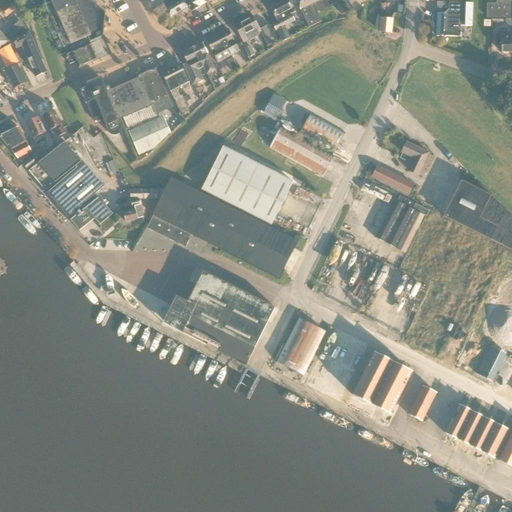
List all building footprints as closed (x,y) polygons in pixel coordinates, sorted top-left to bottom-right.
[(90,0),(45,0),(45,4),(66,53),(90,43),(104,37),(105,13),(93,2),(90,0)] [(187,8),(182,0),(166,0),(163,2),(171,17),(187,8)] [(206,3),(203,0),(185,0),(191,11),(199,7),(206,3)] [(285,26),(288,25),(295,21),(292,14),(296,12),(289,0),(284,0),(271,7),(278,21),(272,23),(276,31),(277,31),(282,41),(291,37),(285,26)] [(295,0),(309,27),(322,21),(317,12),(320,11),(322,14),(331,10),(329,6),(336,2),(342,15),(350,11),(345,0),(295,0)] [(471,26),(472,3),(466,3),(465,2),(463,3),(457,3),(457,1),(464,1),(463,0),(444,0),(449,0),(449,2),(449,8),(449,10),(445,13),(438,13),(437,36),(460,37),(461,26),(471,26)] [(488,17),(510,17),(510,0),(497,0),(497,4),(488,4),(488,17)] [(16,9),(10,2),(1,10),(6,17),(16,9)] [(244,43),(260,34),(261,36),(266,48),(279,41),(269,24),(260,29),(253,17),(235,26),(244,43)] [(380,18),(379,32),(392,33),(393,19),(380,18)] [(25,26),(20,20),(5,33),(10,39),(25,26)] [(501,51),(511,51),(511,34),(506,35),(506,27),(501,27),(501,51)] [(228,29),(217,35),(225,50),(228,49),(231,55),(239,51),(228,29)] [(0,49),(9,41),(0,31),(0,49)] [(47,72),(29,33),(13,40),(17,48),(22,46),(36,77),(47,72)] [(218,62),(231,55),(228,49),(225,50),(217,35),(207,41),(218,62)] [(202,43),(194,48),(200,59),(203,67),(207,73),(209,71),(215,69),(202,43)] [(66,55),(70,64),(77,61),(80,67),(98,59),(91,45),(66,55)] [(255,54),(250,45),(244,49),(245,50),(243,51),(246,57),(249,56),(249,57),(255,54)] [(200,59),(194,48),(186,52),(183,53),(186,58),(188,63),(184,65),(187,70),(187,71),(188,74),(189,75),(192,80),(194,84),(200,81),(203,80),(198,72),(198,70),(203,67),(200,59)] [(15,57),(12,52),(5,55),(8,61),(15,57)] [(17,57),(20,64),(25,61),(21,52),(15,54),(17,57)] [(21,66),(20,64),(17,57),(6,63),(9,69),(4,72),(7,78),(9,77),(15,88),(27,82),(19,67),(21,66)] [(232,71),(238,68),(232,58),(226,61),(232,71)] [(180,64),(162,73),(182,115),(190,111),(183,95),(185,94),(183,90),(192,86),(189,79),(188,79),(180,64)] [(143,108),(135,112),(122,118),(127,128),(130,127),(133,133),(129,135),(136,150),(144,159),(170,135),(160,113),(174,107),(157,69),(139,77),(140,77),(131,81),(143,108)] [(226,82),(223,77),(218,80),(221,85),(226,82)] [(121,125),(118,119),(113,108),(121,104),(115,88),(110,90),(108,86),(105,88),(101,78),(88,83),(89,87),(81,90),(95,121),(103,121),(109,133),(110,134),(112,135),(114,136),(116,135),(118,135),(120,133),(122,130),(121,125)] [(131,81),(123,85),(135,112),(143,108),(131,81)] [(118,119),(122,118),(135,112),(123,85),(115,88),(121,104),(113,108),(118,119)] [(44,114),(45,115),(43,116),(50,130),(55,128),(59,137),(66,133),(54,110),(49,113),(49,112),(44,114)] [(311,114),(300,134),(334,152),(346,133),(311,114)] [(46,132),(39,117),(26,123),(36,145),(46,141),(42,133),(46,132)] [(281,127),(275,124),(273,127),(279,131),(270,148),(323,178),(334,157),(281,127)] [(105,133),(93,137),(89,126),(82,128),(97,165),(115,159),(105,133)] [(18,128),(10,132),(19,147),(21,146),(26,154),(31,151),(26,143),(27,143),(18,128)] [(18,158),(26,154),(21,146),(19,147),(10,132),(1,136),(1,137),(1,138),(12,151),(18,158)] [(59,146),(65,141),(62,138),(56,143),(59,146)] [(104,186),(82,160),(81,161),(79,159),(65,142),(29,171),(49,195),(52,192),(60,201),(56,204),(59,207),(63,204),(70,213),(67,216),(80,231),(92,221),(94,219),(101,227),(100,228),(105,234),(115,225),(108,218),(112,214),(99,198),(98,198),(74,217),(72,214),(104,186)] [(418,175),(423,164),(429,166),(434,157),(428,154),(428,153),(407,143),(402,152),(415,159),(412,165),(411,164),(408,171),(418,175)] [(34,150),(37,153),(42,159),(46,155),(39,146),(34,150)] [(272,225),(293,182),(223,147),(202,190),(272,225)] [(27,170),(42,159),(37,153),(22,164),(27,170)] [(414,184),(377,166),(371,177),(409,195),(414,184)] [(171,177),(165,189),(131,189),(131,199),(160,199),(153,214),(154,215),(148,228),(185,248),(192,234),(280,279),(298,242),(171,177)] [(461,181),(443,217),(501,245),(511,250),(511,215),(491,195),(461,181)] [(370,186),(365,184),(364,186),(363,185),(361,190),(389,203),(392,196),(387,194),(387,193),(371,185),(370,186)] [(376,239),(384,243),(405,253),(424,215),(426,216),(429,211),(400,196),(397,202),(394,200),(376,239)] [(136,209),(124,213),(126,222),(144,217),(140,204),(135,206),(136,209)] [(496,271),(505,254),(478,240),(469,258),(496,271)] [(487,289),(496,271),(469,258),(460,276),(487,289)] [(246,366),(267,324),(275,308),(203,271),(188,302),(176,296),(162,324),(246,366)] [(478,307),(487,289),(460,276),(451,294),(478,307)] [(469,325),(478,307),(451,294),(442,312),(469,325)] [(460,343),(469,325),(442,312),(433,330),(460,343)] [(325,332),(309,324),(298,319),(276,362),(303,376),(325,332)] [(492,382),(506,355),(491,346),(477,375),(492,382)] [(374,353),(352,396),(390,415),(412,372),(374,353)] [(422,421),(436,393),(423,386),(409,415),(422,421)] [(509,430),(459,405),(445,433),(494,458),(509,430)] [(511,433),(498,460),(511,467),(511,433)]
